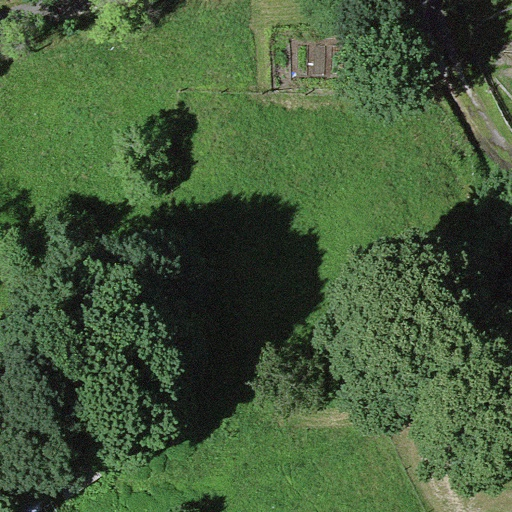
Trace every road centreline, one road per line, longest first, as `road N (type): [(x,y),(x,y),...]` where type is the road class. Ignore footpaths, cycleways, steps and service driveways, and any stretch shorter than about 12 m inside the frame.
road 1 (track): [(511,159),(486,142),(419,0)]
road 2 (track): [(460,511),(441,490),(444,428),(479,393),(511,386)]
